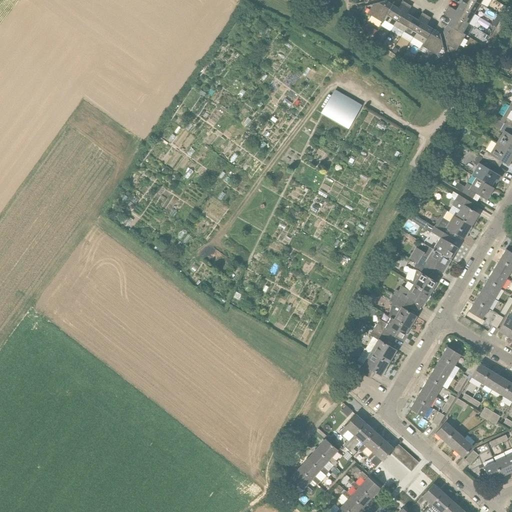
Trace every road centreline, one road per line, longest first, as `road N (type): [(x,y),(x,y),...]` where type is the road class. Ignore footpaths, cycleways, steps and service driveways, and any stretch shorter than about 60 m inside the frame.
road 1 (track): [(323,370),(373,255),(511,7)]
road 2 (residential): [(489,505),(390,411),(441,317)]
